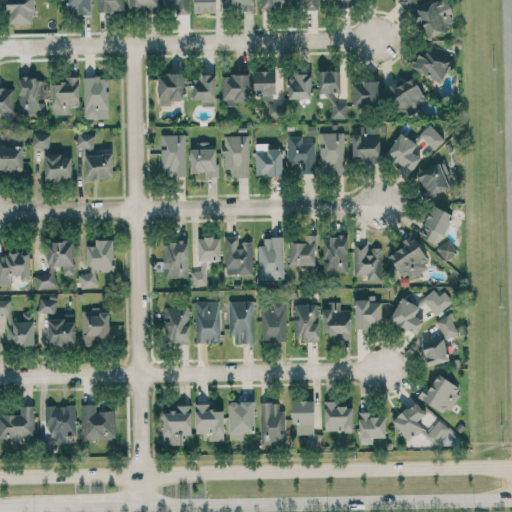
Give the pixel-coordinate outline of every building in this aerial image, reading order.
[(33,0),(6,0),(7,23),(34,23),(33,0)] [(91,0),(66,0),(66,12),(91,12),(91,0)] [(97,0),(97,11),(124,10),(124,0),(97,0)] [(157,0),(128,0),(128,8),(157,9),(157,0)] [(175,13),(188,13),(188,0),(161,0),(161,5),(175,5),(175,13)] [(193,0),(193,11),(216,11),(216,0),(193,0)] [(255,10),(254,0),(224,0),(225,6),(245,5),(245,10),(255,10)] [(285,9),(284,0),(260,0),(261,9),(285,9)] [(318,7),(318,0),(290,0),(291,8),(318,7)] [(395,0),(404,10),(415,0),(395,0)] [(452,12),(446,0),(436,0),(415,10),(429,38),(454,26),(449,14),(452,12)] [(442,81),(453,55),(431,45),(429,51),(420,48),(411,69),(442,81)] [(275,99),(274,70),(254,71),(254,100),(275,99)] [(342,92),(341,70),(318,70),(318,92),(342,92)] [(171,104),(171,100),(185,100),(184,72),(157,73),(158,105),(171,104)] [(191,78),(192,99),(201,99),(201,105),(216,105),(215,73),(199,74),(199,78),(191,78)] [(249,73),(221,74),(223,105),(237,105),(236,101),(250,101),(249,73)] [(312,74),(288,74),(288,98),(312,97),(312,74)] [(385,89),(399,116),(427,102),(413,75),(385,89)] [(70,113),(70,105),(80,105),(79,76),(63,76),(64,83),(51,84),(51,114),(70,113)] [(83,76),(84,118),(108,118),(108,76),(83,76)] [(19,77),(18,112),(44,113),(45,78),(19,77)] [(351,81),(352,105),(379,105),(378,81),(351,81)] [(13,87),(0,87),(0,115),(14,116),(13,87)] [(345,118),(346,104),(332,103),(331,117),(345,118)] [(272,118),(282,118),(281,108),(272,109),(272,118)] [(445,138),(429,124),(419,134),(434,149),(445,138)] [(367,162),(380,162),(379,125),(362,125),(362,133),(351,133),(352,156),(367,155),(367,162)] [(49,147),(50,133),(32,132),(32,146),(49,147)] [(95,133),(77,132),(77,146),(94,147),(95,133)] [(344,132),(319,132),(320,173),(344,172),(344,132)] [(417,143),(400,132),(386,155),(412,171),(421,157),(412,151),(417,143)] [(162,175),(186,175),(186,134),(162,134),(162,175)] [(249,176),(248,134),(222,135),(223,168),(231,168),(231,177),(249,176)] [(315,142),(302,141),(302,135),(287,135),(287,171),(315,172),(315,142)] [(190,144),(190,172),(205,172),(205,176),(218,176),(217,143),(190,144)] [(282,148),(268,148),(268,143),(255,143),(255,176),(283,175),(282,148)] [(23,146),(0,145),(0,169),(23,170),(23,146)] [(72,179),(72,153),(45,154),(45,180),(72,179)] [(85,178),(113,178),(112,153),(84,154),(85,178)] [(434,242),(438,232),(444,235),(453,213),(432,205),(419,236),(434,242)] [(289,265),(317,264),(316,234),(305,234),(306,242),(289,242),(289,265)] [(252,240),(240,241),(240,235),(224,236),(225,274),(252,273),(252,240)] [(193,285),(207,285),(206,261),(221,260),(220,236),(198,237),(198,249),(192,249),(193,285)] [(258,245),(259,279),(284,279),(283,236),(263,237),(263,245),(258,245)] [(347,271),(348,237),(323,237),(323,271),(347,271)] [(114,239),(95,239),(95,245),(88,245),(87,273),(80,273),(79,286),(96,287),(97,270),(113,270),(114,239)] [(388,255),(408,281),(431,264),(412,239),(409,242),(407,240),(388,255)] [(437,248),(445,260),(457,251),(448,239),(437,248)] [(74,274),(73,240),(47,240),(48,272),(34,272),(35,287),(55,287),(55,265),(63,265),(63,274),(74,274)] [(163,277),(187,277),(188,242),(164,241),(163,277)] [(354,274),(367,274),(367,280),(382,280),(382,247),(369,247),(369,243),(353,243),(354,274)] [(0,284),(12,284),(11,275),(20,275),(20,280),(30,280),(29,248),(9,249),(9,253),(0,253),(0,284)] [(441,285),(423,299),(435,315),(453,302),(441,285)] [(56,313),(56,297),(39,296),(39,312),(56,313)] [(355,327),(381,328),(381,298),(355,298),(355,327)] [(389,321),(416,334),(427,312),(400,298),(389,321)] [(34,312),(22,312),(22,320),(11,320),(11,299),(0,299),(0,313),(7,314),(8,346),(34,345),(34,312)] [(220,341),(219,300),(195,301),(196,342),(220,341)] [(254,342),(254,300),(228,300),(229,334),(234,334),(235,342),(254,342)] [(322,333),(337,333),(337,340),(351,339),(351,309),(340,310),(340,301),(327,301),(327,309),(322,309),(322,333)] [(286,340),(286,302),(261,302),(262,341),(286,340)] [(294,340),(319,340),(318,304),(293,304),(294,340)] [(190,343),(189,305),(161,306),(161,317),(166,317),(166,343),(190,343)] [(110,337),(109,308),(81,308),(82,346),(95,345),(95,337),(110,337)] [(436,320),(446,338),(458,332),(453,321),(455,319),(451,312),(436,320)] [(75,319),(48,319),(47,344),(75,344),(75,319)] [(427,366),(449,359),(443,338),(421,344),(427,366)] [(425,385),(418,396),(443,412),(447,406),(450,408),(463,389),(439,373),(429,388),(425,385)] [(228,401),(229,440),(243,439),(243,432),(255,432),(255,400),(228,401)] [(292,424),(296,423),(296,434),(314,434),(314,400),(292,400),(292,424)] [(325,430),(352,431),(353,406),(338,406),(338,400),(325,400),(325,430)] [(392,421),(408,439),(431,418),(414,400),(392,421)] [(285,410),(279,410),(279,402),(260,402),(260,444),(285,444),(285,410)] [(115,410),(96,410),(96,403),(81,404),(81,439),(115,439),(115,410)] [(208,440),(223,440),(224,410),(210,410),(210,403),(196,403),(195,433),(208,433),(208,440)] [(76,434),(75,404),(45,405),(45,425),(52,425),(53,443),(64,443),(64,435),(76,434)] [(192,434),(191,404),(176,404),(176,411),(162,411),(163,435),(170,435),(170,444),(183,444),(183,434),(192,434)] [(35,405),(20,405),(20,414),(0,414),(0,439),(23,439),(23,437),(35,437),(35,405)] [(385,437),(385,413),(359,413),(359,443),(373,443),(373,437),(385,437)] [(450,428),(439,419),(425,436),(437,445),(450,428)]
